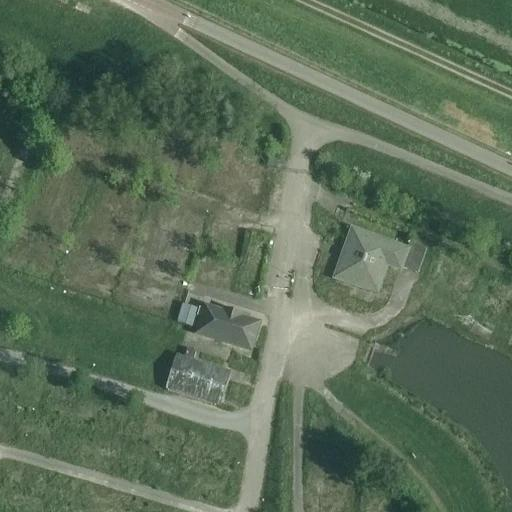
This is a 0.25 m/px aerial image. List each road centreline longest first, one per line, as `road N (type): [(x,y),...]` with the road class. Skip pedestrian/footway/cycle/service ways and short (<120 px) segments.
road 1 (residential): [(511,198),(299,124),(142,0)]
road 2 (unclassified): [(511,171),(142,0)]
road 3 (track): [(298,0),(511,98)]
